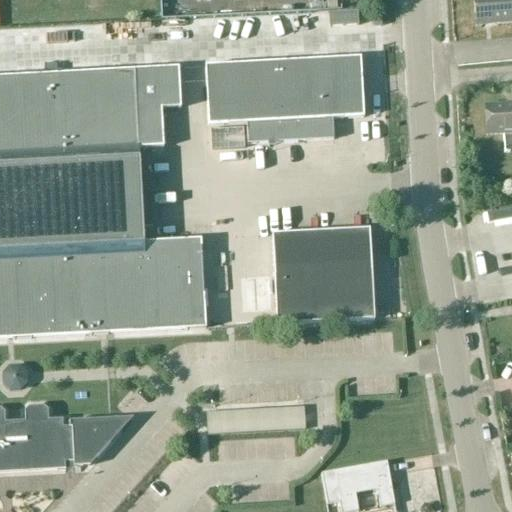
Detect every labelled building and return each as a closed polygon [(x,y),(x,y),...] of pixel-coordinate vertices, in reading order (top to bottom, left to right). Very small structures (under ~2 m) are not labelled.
[(76,0),(47,0),(49,22),(78,20),(76,0)] [(511,0),(472,0),(475,28),(511,24),(511,0)] [(173,49),(354,44),(353,15),(147,21),(148,38),(172,38),(173,49)] [(333,121),(364,119),(360,60),(205,68),(208,128),(246,126),(248,146),(334,141),(333,121)] [(0,474),(65,471),(64,464),(73,463),(73,469),(89,468),(117,437),(116,421),(69,423),(69,429),(63,429),(62,421),(48,422),(47,412),(43,408),(28,408),(24,413),(25,423),(5,424),(4,414),(0,410),(0,342),(206,331),(201,241),(144,245),(138,151),(164,149),(161,111),(181,110),(178,70),(0,79),(0,474)] [(511,91),(511,92),(511,105),(485,107),(486,137),(511,135),(511,91)] [(272,236),(277,326),(374,322),(370,230),(272,236)] [(386,464),(321,476),(327,507),(339,505),(340,511),(358,511),(355,496),(377,492),(380,510),(394,507),(388,475),(385,475),(384,470),(387,470),(386,464)]
